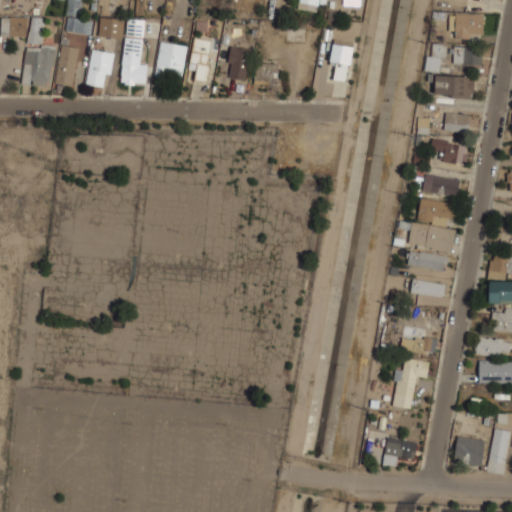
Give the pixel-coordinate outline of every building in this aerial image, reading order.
[(93,18),(80,15),(82,0),(68,0),(63,29),(90,34),(93,18)] [(298,0),(297,8),(317,11),(318,1),(325,2),(325,0),(298,0)] [(454,37),(483,37),(483,13),(454,13),(454,37)] [(0,33),(26,36),(22,83),(51,85),(55,44),(43,43),(45,16),(29,15),(29,17),(2,14),(0,33)] [(123,37),(120,82),(145,84),(147,61),(140,60),(143,19),(125,17),(125,18),(99,16),(98,35),(123,37)] [(188,68),(197,70),(195,80),(207,82),(214,38),(193,34),(188,68)] [(329,65),(335,66),(333,79),(348,81),(354,42),(333,39),(329,65)] [(154,74),(181,79),(187,44),(160,40),(154,74)] [(448,56),(448,41),(432,41),(432,56),(448,56)] [(78,45),(60,43),(55,83),(73,85),(78,45)] [(245,79),(249,47),(230,44),(225,77),(245,79)] [(452,63),(481,63),(481,45),(452,45),(452,63)] [(113,51),(91,48),(86,83),(108,87),(113,51)] [(254,83),(277,83),(277,62),(254,62),(254,83)] [(473,75),(435,75),(435,96),(473,96),(473,75)] [(469,131),(470,113),(445,111),(443,129),(469,131)] [(417,132),(428,132),(429,117),(418,116),(417,132)] [(440,151),(438,160),(465,163),(467,146),(435,138),(433,150),(440,151)] [(421,190),(457,196),(460,179),(424,172),(421,190)] [(417,218),(452,223),(456,202),(420,197),(417,218)] [(408,245),(453,251),(456,228),(411,221),(408,245)] [(448,255),(409,249),(407,264),(446,269),(448,255)] [(505,280),(506,273),(511,273),(511,257),(490,255),(488,278),(505,280)] [(443,296),(446,282),(412,277),(410,291),(443,296)] [(489,303),(511,303),(511,280),(489,280),(489,303)] [(505,312),(492,312),(491,331),(511,332),(511,307),(505,307),(505,312)] [(509,351),(511,341),(478,336),(475,353),(499,357),(500,350),(509,351)] [(400,347),(416,351),(418,341),(402,337),(400,347)] [(415,376),(426,378),(428,361),(407,357),(405,367),(396,366),(390,404),(410,407),(415,376)] [(479,382),(511,382),(511,361),(479,360),(479,382)] [(509,430),(492,428),(488,472),(505,473),(509,430)] [(454,461),(482,464),(485,439),(457,436),(454,461)] [(386,465),(396,464),(396,459),(416,457),(414,437),(383,441),(386,465)]
